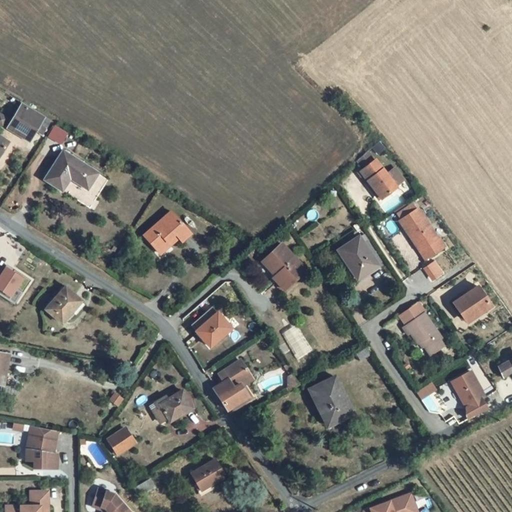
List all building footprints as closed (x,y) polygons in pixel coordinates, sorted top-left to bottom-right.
[(43,118),(22,105),(8,128),(29,141),(43,118)] [(48,138),(60,145),(67,133),(54,126),(48,138)] [(97,173),(63,151),(44,179),(61,190),(68,179),(86,190),(97,173)] [(377,198),(393,186),(392,185),(400,179),(391,167),(384,173),(373,159),(356,173),(362,181),(364,179),(377,198)] [(379,203),(386,213),(403,201),(396,191),(379,203)] [(399,218),(404,224),(417,215),(413,209),(399,218)] [(425,263),(445,250),(439,241),(437,242),(418,214),(417,215),(404,224),(400,226),(410,241),(415,238),(423,251),(419,254),(425,263)] [(169,241),(172,246),(178,240),(182,245),(191,237),(169,216),(144,239),(156,252),(169,241)] [(410,241),(419,254),(423,251),(415,238),(410,241)] [(161,256),(172,246),(169,241),(156,252),(161,256)] [(360,286),(382,272),(375,262),(381,258),(373,245),(367,249),(362,242),(340,257),(360,286)] [(304,271),(280,245),(273,252),(274,253),(265,262),(280,278),(276,282),(283,290),(304,271)] [(388,268),(381,258),(375,262),(382,272),(388,268)] [(2,269),(0,267),(0,295),(14,305),(31,279),(6,263),(2,269)] [(460,315),(468,309),(466,306),(483,294),(473,279),(447,295),(460,315)] [(65,287),(47,308),(59,319),(67,310),(71,313),(81,301),(65,287)] [(469,312),(487,300),(483,294),(466,306),(468,309),(469,312)] [(410,309),(418,321),(426,316),(418,304),(410,309)] [(231,329),(212,307),(191,326),(210,347),(231,329)] [(410,309),(400,315),(408,328),(418,321),(410,309)] [(431,357),(446,348),(426,316),(418,321),(408,328),(405,330),(411,338),(414,336),(421,348),(425,346),(431,357)] [(363,351),(352,357),(357,367),(369,361),(363,351)] [(219,372),(225,380),(246,365),(241,357),(219,372)] [(511,372),(511,361),(498,371),(503,378),(511,372)] [(242,382),(252,375),(246,365),(225,380),(214,388),(229,408),(250,393),(242,382)] [(5,368),(0,366),(0,398),(7,400),(11,385),(2,384),(5,368)] [(337,372),(307,385),(325,428),(356,415),(337,372)] [(469,421),(489,408),(482,398),(485,397),(469,372),(451,384),(467,408),(467,418),(469,421)] [(250,384),(256,380),(252,375),(242,382),(250,393),(229,408),(232,412),(257,394),(250,384)] [(432,383),(417,391),(422,400),(437,392),(432,383)] [(161,400),(162,403),(170,413),(173,417),(185,409),(187,412),(196,406),(185,390),(172,399),(169,394),(161,400)] [(260,411),(271,404),(268,400),(257,407),(260,411)] [(156,407),(164,418),(170,413),(162,403),(156,407)] [(13,421),(11,429),(23,432),(25,424),(13,421)] [(38,479),(38,487),(61,487),(61,472),(58,472),(62,451),(35,445),(30,468),(30,479),(38,479)] [(125,446),(110,456),(120,471),(135,460),(125,446)] [(215,476),(195,490),(207,506),(227,493),(215,476)]
